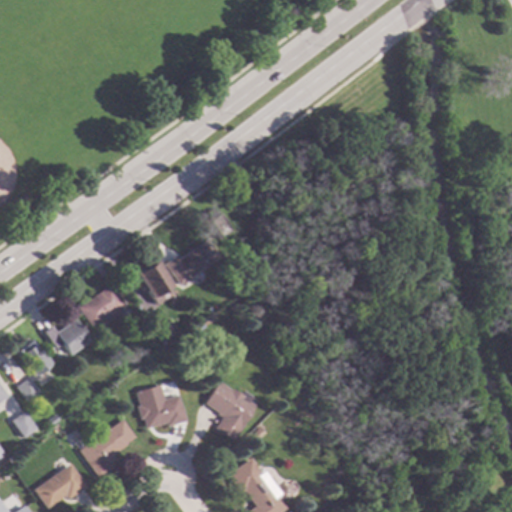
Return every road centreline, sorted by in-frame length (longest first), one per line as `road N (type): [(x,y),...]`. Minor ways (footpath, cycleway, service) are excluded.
road 1 (secondary): [(0,310),(393,26)]
road 2 (secondary): [(370,0),(0,267)]
